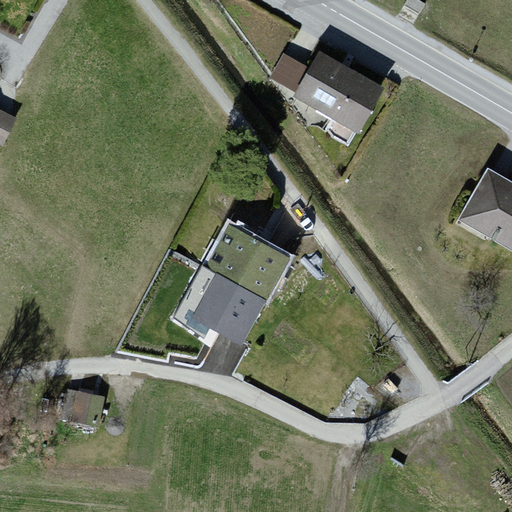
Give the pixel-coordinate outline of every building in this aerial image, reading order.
[(425,5),(415,0),(407,0),(403,8),(418,17),(425,5)] [(381,87),(318,51),(292,96),(355,132),(381,87)] [(27,110),(4,100),(0,108),(0,121),(19,130),(27,110)] [(511,180),(485,167),(458,218),(511,246),(511,180)] [(228,207),(206,248),(269,287),(292,245),(228,207)] [(269,287),(206,248),(174,303),(238,340),(269,287)] [(119,388),(84,380),(79,402),(113,411),(119,388)]
